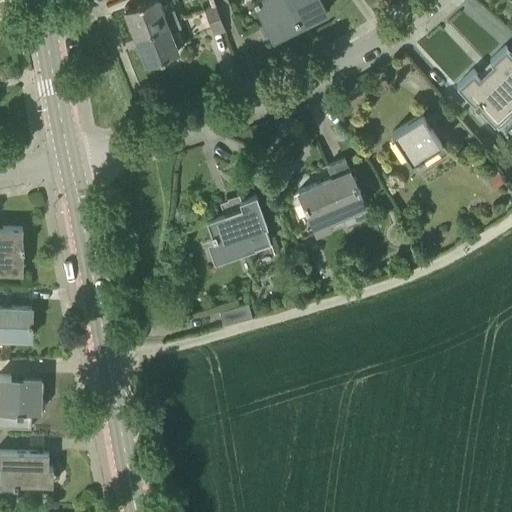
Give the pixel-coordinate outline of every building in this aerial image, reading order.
[(147,0),(124,9),(135,36),(165,24),(160,12),(169,8),(165,0),(147,0)] [(300,26),(287,0),(259,0),(254,2),(264,22),(258,25),(263,36),(269,33),(272,40),(300,26)] [(287,0),(300,26),(326,12),(320,0),(287,0)] [(214,4),(203,9),(213,34),(224,30),(214,4)] [(168,32),(165,24),(135,36),(146,66),(176,52),(173,45),(181,41),(176,28),(168,32)] [(511,53),(505,46),(476,73),(473,70),(457,85),(477,106),(478,105),(498,127),(511,113),(511,53)] [(422,154),(441,143),(421,112),(390,132),(410,162),(416,158),(418,161),(424,157),(422,154)] [(364,205),(343,158),(327,165),(331,175),(297,190),(315,232),(329,226),(327,221),(364,205)] [(487,177),(495,188),(505,180),(497,169),(487,177)] [(227,198),(231,210),(206,219),(212,233),(210,234),(212,239),(207,241),(214,261),(254,246),(254,245),(269,239),(264,226),(267,225),(255,194),(240,199),(238,194),(227,198)] [(0,226),(0,272),(22,273),(23,245),(21,244),(22,227),(0,226)] [(407,257),(409,263),(419,259),(415,248),(410,250),(407,257)] [(219,312),(223,325),(252,317),(248,303),(219,312)] [(0,305),(0,342),(4,342),(4,338),(30,339),(31,307),(0,305)] [(41,411),(41,379),(11,378),(11,375),(0,374),(0,394),(4,395),(4,411),(16,412),(16,414),(23,414),(23,410),(41,411)] [(18,483),(35,483),(53,484),(53,465),(48,465),(49,451),(0,449),(0,484),(14,485),(14,486),(18,486),(18,483)]
